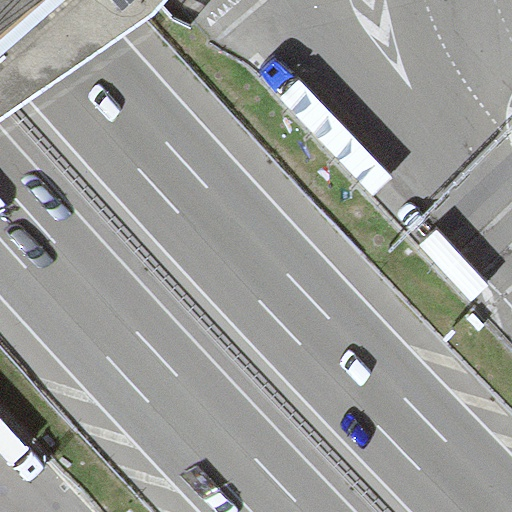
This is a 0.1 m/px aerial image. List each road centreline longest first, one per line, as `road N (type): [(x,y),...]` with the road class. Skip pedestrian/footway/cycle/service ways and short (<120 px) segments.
road 1 (motorway): [(491,511),(18,0)]
road 2 (motorway): [(0,210),(279,511)]
